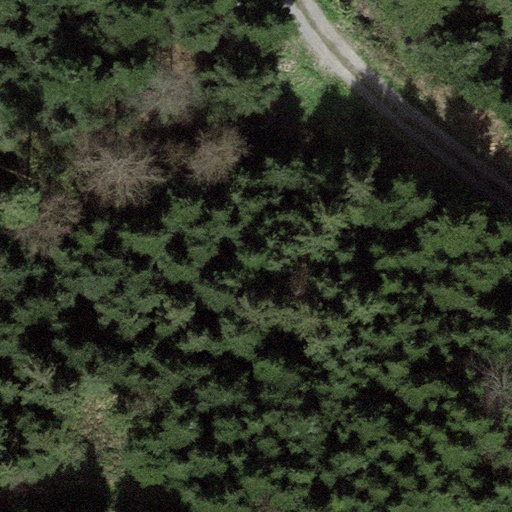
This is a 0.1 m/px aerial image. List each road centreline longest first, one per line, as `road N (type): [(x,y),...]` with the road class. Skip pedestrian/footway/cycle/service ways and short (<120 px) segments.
road 1 (track): [(511,220),(298,35),(283,0)]
road 2 (track): [(0,494),(202,511)]
